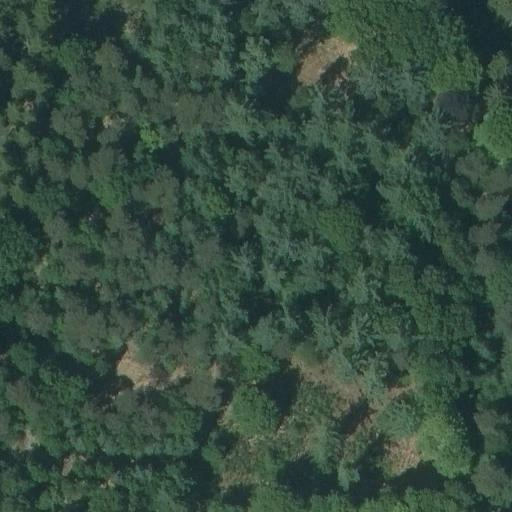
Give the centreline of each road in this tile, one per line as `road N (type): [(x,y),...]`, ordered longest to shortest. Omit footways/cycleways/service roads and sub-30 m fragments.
road 1 (track): [(412,6),(445,148),(428,281),(430,330),(466,511)]
road 2 (track): [(208,0),(412,6)]
